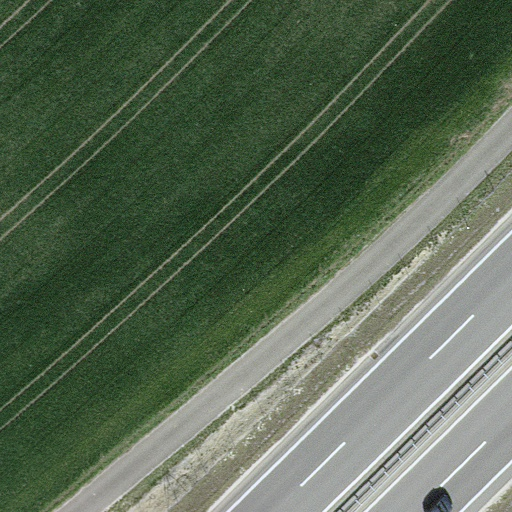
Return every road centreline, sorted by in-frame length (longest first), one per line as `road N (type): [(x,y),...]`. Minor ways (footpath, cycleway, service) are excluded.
road 1 (track): [(511,132),(436,215),(95,511)]
road 2 (motorway): [(511,276),(272,511)]
road 3 (motorway): [(414,511),(511,415)]
